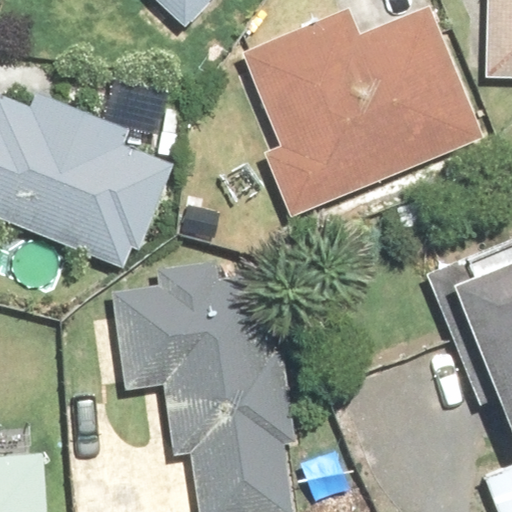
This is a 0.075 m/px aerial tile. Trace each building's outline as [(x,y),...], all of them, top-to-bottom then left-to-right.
[(81,0),(96,12),(106,0),(81,0)] [(161,0),(180,18),(197,0),(161,0)] [(349,0),(320,0),(237,32),(277,133),(260,140),(286,206),(481,130),(429,0),(412,0),(358,21),(349,0)] [(511,0),(484,0),(482,64),(511,64),(511,0)] [(0,205),(121,255),(129,237),(141,241),(178,152),(123,129),(129,115),(34,76),(29,91),(0,78),(0,205)] [(511,227),(426,261),(494,432),(511,425),(511,227)] [(155,270),(111,276),(123,375),(161,371),(171,447),(188,445),(196,511),(293,511),(303,511),(283,343),(273,344),(262,258),(214,263),(213,251),(154,258),(155,270)] [(0,511),(44,511),(39,443),(0,445),(0,511)] [(511,511),(511,461),(473,476),(486,511),(511,511)]
